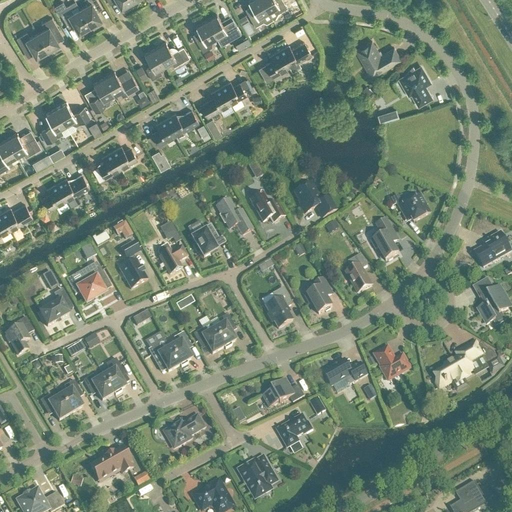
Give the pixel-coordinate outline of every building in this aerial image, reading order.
[(84,0),(87,4),(79,8),(91,28),(98,24),(97,22),(101,19),(95,10),(101,7),(96,0),(84,0)] [(133,3),(131,0),(106,0),(108,2),(111,0),(115,0),(120,8),(125,5),(126,7),(133,3)] [(272,20),(260,0),(248,0),(247,1),(254,12),(248,15),(254,26),(263,22),(266,23),(272,20)] [(260,0),(272,20),(275,18),(278,13),(287,8),(282,0),(260,0)] [(83,30),(84,32),(91,28),(79,8),(79,9),(75,2),(66,7),(62,1),(54,6),(59,15),(60,14),(67,26),(72,23),(78,33),(83,30)] [(295,15),(301,11),(297,4),(291,8),(295,15)] [(240,34),(232,20),(230,16),(220,21),(216,14),(205,20),(216,37),(220,45),(240,34)] [(241,24),(248,21),(245,15),(238,19),(241,24)] [(44,29),(37,33),(48,52),(55,48),(54,47),(59,44),(53,34),(59,30),(52,18),(41,24),(44,29)] [(209,41),(216,37),(205,20),(195,26),(201,38),(196,41),(202,52),(212,46),(209,41)] [(48,52),(37,33),(29,37),(26,32),(16,38),(23,51),(30,47),(35,57),(40,55),(41,56),(48,52)] [(249,37),(237,43),(240,48),(251,42),(249,37)] [(356,49),(372,76),(401,60),(394,47),(381,55),(372,40),(356,49)] [(183,47),(177,50),(172,53),(165,42),(154,48),(164,65),(165,67),(166,68),(167,68),(168,69),(170,69),(171,68),(189,58),(183,47)] [(291,49),(288,45),(278,51),(288,68),(311,54),(304,42),(291,49)] [(158,69),(164,65),(154,48),(144,54),(150,65),(145,68),(151,79),(161,74),(158,69)] [(213,49),(206,53),(210,60),(217,56),(213,49)] [(264,64),(268,71),(262,74),(266,80),(288,68),(278,51),(268,56),(271,60),(264,64)] [(142,65),(137,68),(144,79),(149,76),(142,65)] [(413,66),(406,74),(407,75),(400,79),(409,94),(412,92),(419,105),(431,98),(424,85),(430,82),(421,67),(415,70),(413,66)] [(121,83),(114,71),(103,77),(113,95),(118,92),(121,97),(138,87),(131,76),(121,83)] [(177,85),(182,82),(179,76),(174,79),(177,85)] [(108,98),(113,95),(103,77),(93,83),(99,95),(88,101),(95,112),(108,104),(109,101),(108,98)] [(220,87),(230,104),(246,95),(240,84),(234,88),(230,81),(220,87)] [(370,87),(369,88),(367,86),(362,90),(368,96),(373,91),(370,87)] [(207,117),(230,104),(220,87),(210,93),(214,100),(201,107),(207,117)] [(140,106),(149,101),(145,94),(136,99),(140,106)] [(253,103),(261,102),(260,95),(252,97),(253,103)] [(72,113),(66,101),(55,108),(65,125),(70,122),(72,125),(75,126),(89,118),(83,107),(72,113)] [(59,128),(65,125),(55,108),(44,114),(51,125),(39,132),(45,143),(62,133),(59,128)] [(178,118),(175,113),(165,119),(175,136),(198,122),(191,110),(178,118)] [(421,116),(421,115),(405,120),(408,125),(400,130),(404,137),(405,139),(412,135),(421,150),(426,158),(437,151),(433,144),(447,136),(444,131),(444,130),(443,128),(440,130),(434,120),(427,125),(421,116)] [(159,145),(175,136),(165,119),(155,125),(159,131),(152,135),(159,145)] [(212,119),(205,122),(208,128),(213,125),(214,122),(212,119)] [(106,127),(108,126),(105,120),(99,124),(102,129),(103,129),(104,130),(107,128),(106,127)] [(98,121),(90,124),(95,135),(103,132),(98,121)] [(213,125),(208,128),(214,138),(220,134),(214,122),(213,125)] [(204,139),(210,136),(206,130),(201,133),(204,139)] [(23,144),(17,132),(6,138),(16,156),(22,152),(25,157),(41,148),(35,137),(23,144)] [(0,152),(2,156),(0,157),(0,171),(13,165),(10,159),(16,156),(6,138),(0,141),(0,152)] [(125,153),(121,146),(111,152),(121,169),(137,159),(131,149),(125,153)] [(52,161),(64,155),(61,148),(49,155),(52,161)] [(104,178),(121,169),(111,152),(101,157),(105,164),(98,168),(104,178)] [(252,167),(248,169),(252,175),(255,173),(259,180),(263,178),(255,165),(252,167)] [(68,182),(66,178),(56,183),(66,200),(89,187),(81,174),(68,182)] [(50,210),(66,200),(56,183),(46,189),(50,196),(44,200),(50,210)] [(322,221),(336,213),(328,199),(320,203),(310,185),(308,186),(307,186),(301,189),(301,190),(294,194),(301,207),(299,208),(304,216),(316,210),(322,221)] [(273,226),(284,219),(276,204),(270,207),(262,195),(259,197),(257,196),(251,200),(250,202),(249,202),(262,225),(270,220),(273,226)] [(402,203),(397,207),(403,217),(407,224),(412,221),(413,222),(414,225),(431,215),(426,208),(427,207),(423,199),(419,198),(404,206),(402,203)] [(242,238),(252,232),(241,213),(236,216),(228,202),(226,203),(225,201),(217,205),(218,208),(216,209),(221,217),(219,218),(224,226),(226,225),(229,231),(236,227),(242,238)] [(12,212),(10,208),(0,213),(10,230),(32,217),(25,204),(12,212)] [(43,222),(49,218),(46,212),(39,216),(43,222)] [(0,236),(10,230),(0,213),(0,236)] [(379,250),(386,263),(387,262),(389,263),(393,261),(393,259),(398,256),(391,243),(397,239),(387,221),(376,227),(382,237),(371,244),(376,252),(379,250)] [(329,236),(338,231),(334,223),(325,228),(329,236)] [(124,241),(132,237),(124,224),(113,230),(117,238),(121,236),(124,241)] [(180,243),(170,225),(160,230),(163,236),(167,233),(172,241),(175,246),(180,243)] [(205,233),(191,240),(195,246),(192,248),(197,256),(200,254),(203,260),(217,252),(212,244),(218,241),(210,227),(204,231),(205,233)] [(99,248),(111,242),(107,233),(95,239),(99,248)] [(474,254),(484,270),(511,254),(501,235),(489,241),(491,245),(474,254)] [(131,292),(147,282),(143,275),(144,274),(141,269),(140,270),(136,262),(136,263),(133,258),(140,254),(134,244),(121,251),(127,262),(129,266),(119,272),(131,292)] [(80,250),(84,257),(94,252),(89,245),(80,250)] [(177,264),(187,259),(181,248),(172,254),(167,246),(158,251),(157,255),(159,259),(170,277),(181,270),(177,264)] [(298,259),(305,255),(300,246),(293,250),(298,259)] [(346,275),(359,297),(372,289),(363,272),(368,269),(361,257),(348,265),(353,272),(346,275)] [(270,262),(264,266),(267,271),(273,268),(270,262)] [(94,301),(94,302),(97,301),(96,300),(104,295),(99,288),(107,283),(99,269),(91,274),(88,270),(81,274),(83,279),(69,287),(75,298),(80,295),(86,305),(94,301)] [(46,286),(50,293),(60,287),(56,280),(46,286)] [(324,280),(314,286),(317,292),(308,297),(305,299),(310,306),(312,305),(319,317),(324,314),(327,315),(331,313),(331,310),(332,309),(326,297),(332,294),(324,280)] [(500,316),(508,311),(503,303),(507,301),(500,289),(495,292),(488,280),(473,289),(473,290),(475,288),(486,307),(478,311),(487,327),(495,322),(497,326),(503,322),(500,316)] [(269,316),(267,317),(272,325),(274,324),(278,331),(292,323),(285,311),(292,307),(283,290),(272,296),(275,302),(265,309),(269,316)] [(39,315),(47,329),(69,317),(67,314),(73,311),(62,291),(53,296),(58,304),(39,315)] [(179,313),(186,309),(182,303),(176,307),(179,313)] [(147,314),(138,319),(140,324),(150,318),(147,314)] [(235,330),(227,317),(217,322),(220,327),(213,332),(224,350),(225,352),(232,348),(230,346),(235,343),(229,333),(235,330)] [(18,358),(28,352),(23,345),(29,341),(27,337),(34,333),(26,319),(16,325),(18,329),(6,336),(7,338),(5,339),(8,346),(10,345),(18,358)] [(224,350),(213,332),(209,325),(202,329),(203,331),(193,336),(201,349),(206,346),(212,357),(224,350)] [(97,335),(85,342),(89,350),(101,343),(97,335)] [(176,345),(169,350),(180,368),(181,370),(188,366),(186,364),(191,361),(185,351),(191,348),(183,335),(173,340),(176,345)] [(180,368),(169,350),(164,341),(158,345),(158,346),(148,352),(157,367),(162,364),(168,375),(180,368)] [(478,348),(476,345),(460,354),(462,357),(445,367),(447,370),(435,377),(441,388),(445,385),(446,386),(452,383),(457,393),(467,387),(464,382),(470,378),(469,377),(474,374),(476,377),(500,363),(494,354),(481,346),(478,348)] [(71,360),(77,356),(73,348),(66,352),(71,360)] [(381,370),(389,383),(410,370),(403,358),(395,362),(388,350),(375,357),(382,370),(381,370)] [(371,369),(376,366),(372,360),(367,363),(371,369)] [(110,374),(103,378),(114,396),(115,398),(122,394),(120,392),(125,389),(119,379),(124,376),(116,361),(106,367),(110,374)] [(348,386),(351,387),(355,384),(368,377),(361,365),(350,371),(345,361),(337,366),(337,367),(324,375),(332,388),(345,381),(346,382),(348,386)] [(35,372),(40,369),(37,364),(31,367),(35,372)] [(114,396),(103,378),(96,382),(93,377),(83,383),(91,396),(96,393),(102,403),(114,396)] [(67,394),(60,398),(71,416),(82,409),(76,399),(81,396),(74,383),(64,389),(67,394)] [(291,392),(286,383),(272,391),(273,393),(263,399),(270,410),(280,404),(280,405),(290,400),(293,405),(305,399),(298,388),(291,392)] [(370,402),(377,398),(371,387),(364,392),(370,402)] [(71,416),(60,398),(53,402),(50,397),(40,403),(48,416),(53,413),(59,423),(71,416)] [(310,405),(318,418),(326,413),(318,400),(310,405)] [(0,421),(2,426),(9,422),(3,409),(0,410),(0,421)] [(307,435),(313,432),(308,424),(309,424),(308,424),(307,424),(303,417),(277,432),(286,448),(290,449),(300,444),(297,440),(303,436),(304,437),(307,435)] [(165,434),(175,451),(191,441),(190,439),(205,430),(198,418),(183,427),(182,424),(165,434)] [(130,467),(132,466),(122,450),(114,455),(113,454),(104,459),(105,460),(90,468),(98,484),(99,485),(99,484),(120,472),(122,476),(133,470),(130,467)] [(252,464),(238,472),(255,502),(270,493),(271,489),(271,488),(278,484),(264,459),(253,466),(252,464)] [(140,488),(152,481),(148,474),(136,481),(140,488)] [(225,486),(231,483),(228,478),(222,481),(225,486)] [(511,493),(503,478),(488,487),(497,501),(511,493)] [(74,480),(72,486),(81,489),(83,483),(74,480)] [(219,483),(194,498),(202,511),(203,511),(210,508),(215,509),(215,511),(227,511),(234,508),(219,483)] [(477,511),(488,506),(475,484),(456,495),(456,497),(459,495),(463,502),(460,503),(451,509),(450,508),(449,509),(451,511),(477,511)] [(44,502),(37,491),(16,503),(21,511),(48,511),(49,511),(48,511),(56,511),(64,508),(57,495),(44,502)]
